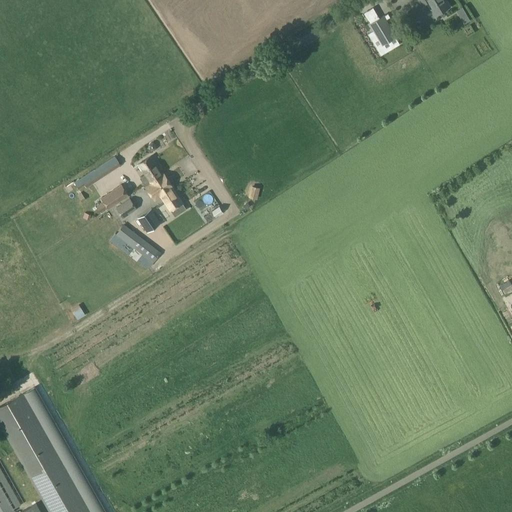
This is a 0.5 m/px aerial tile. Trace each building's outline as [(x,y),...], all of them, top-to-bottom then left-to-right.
[(427,2),(435,16),(449,7),(444,0),(417,0),(421,5),(427,2)] [(384,10),(371,18),(387,42),(399,34),(384,10)] [(470,20),(467,15),(461,18),(464,24),(470,20)] [(144,185),(163,173),(152,156),(138,164),(145,175),(140,178),(144,185)] [(87,187),(119,165),(114,157),(80,177),(87,187)] [(154,200),(160,196),(174,218),(186,211),(172,189),(173,189),(163,173),(144,185),(154,200)] [(181,188),(176,191),(182,201),(193,195),(184,179),(178,183),(181,188)] [(101,197),(107,208),(128,195),(121,184),(101,197)] [(115,207),(122,217),(135,208),(129,198),(115,207)] [(439,201),(434,204),(441,216),(446,213),(439,201)] [(215,217),(223,212),(219,206),(211,211),(215,217)] [(160,222),(151,209),(138,218),(147,231),(160,222)] [(511,253),(508,256),(489,218),(469,227),(488,265),(493,263),(511,299),(511,253)] [(115,234),(119,237),(113,245),(122,252),(128,244),(153,263),(159,254),(122,226),(115,234)] [(505,308),(468,230),(459,234),(496,312),(505,308)] [(0,405),(0,420),(51,511),(87,511),(21,394),(0,405)] [(0,511),(13,511),(14,511),(0,484),(0,511)] [(40,511),(36,503),(21,511),(40,511)]
